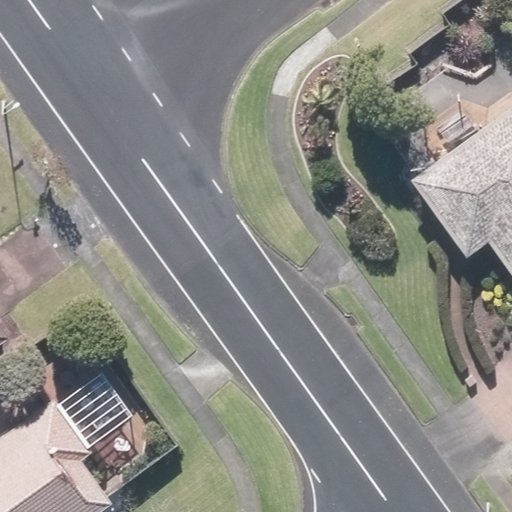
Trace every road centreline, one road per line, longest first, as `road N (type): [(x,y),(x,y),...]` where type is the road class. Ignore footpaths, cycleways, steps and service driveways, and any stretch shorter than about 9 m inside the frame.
road 1 (tertiary): [(389,511),(98,83)]
road 2 (residential): [(98,83),(231,0)]
